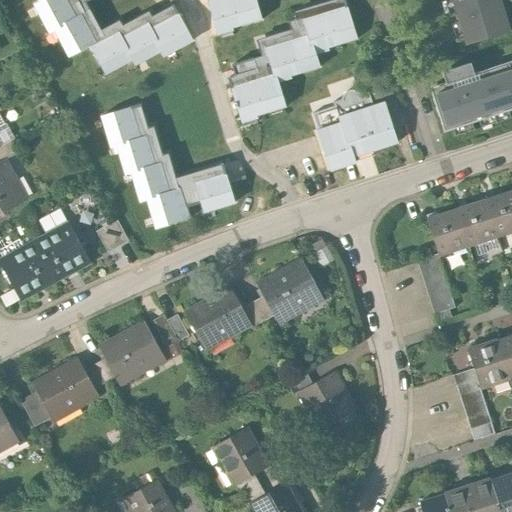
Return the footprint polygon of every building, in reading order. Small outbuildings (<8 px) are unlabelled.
[(35,0),(39,5),(33,8),(48,35),(53,32),(68,59),(90,46),(106,76),(133,62),(136,67),(162,53),(165,57),(192,43),(172,7),(151,19),(148,13),(121,28),(119,23),(100,33),(85,4),(91,0),(35,0)] [(261,20),(255,0),(211,0),(209,1),(219,35),(233,31),(232,28),(261,20)] [(229,80),(231,86),(274,72),(267,50),(309,37),(304,21),(345,8),(342,0),(334,0),(335,1),(295,13),(297,21),(290,23),(292,31),(258,42),(263,57),(255,60),(258,70),(236,77),(229,80)] [(509,34),(498,0),(447,0),(462,48),(509,34)] [(304,21),(309,37),(315,56),(328,52),(327,48),(355,39),(345,8),(304,21)] [(319,67),(315,56),(309,37),(267,50),(274,72),(278,84),(290,80),(289,77),(319,67)] [(511,109),(511,58),(425,88),(441,133),(511,109)] [(232,67),(236,77),(258,70),(255,60),(232,67)] [(285,108),(278,84),(274,72),(231,86),(243,125),(256,121),(255,117),(285,108)] [(384,105),(383,102),(339,116),(341,124),(318,132),(330,169),(354,162),(352,155),(395,142),(391,129),(384,105)] [(391,129),(403,126),(395,102),(384,105),(391,129)] [(234,206),(223,167),(176,181),(169,156),(163,158),(154,128),(148,130),(142,108),(103,120),(111,149),(117,147),(126,175),(133,173),(141,202),(148,200),(157,230),(188,221),(185,209),(203,204),(206,214),(234,206)] [(11,139),(1,145),(0,145),(0,162),(6,159),(18,153),(11,139)] [(0,214),(28,199),(6,159),(0,162),(0,214)] [(511,191),(484,201),(496,236),(511,230),(511,191)] [(484,201),(456,210),(467,245),(496,236),(484,201)] [(456,210),(427,220),(438,253),(438,255),(467,245),(456,210)] [(117,220),(97,231),(108,252),(128,241),(117,220)] [(69,223),(35,241),(56,281),(90,262),(69,223)] [(35,241),(1,260),(22,299),(56,281),(35,241)] [(326,247),(313,255),(319,266),(333,259),(326,247)] [(456,307),(438,255),(438,253),(416,260),(434,314),(456,307)] [(322,299),(299,258),(255,283),(262,296),(273,315),(278,324),(322,299)] [(229,285),(183,311),(205,350),(252,324),(242,307),(229,285)] [(262,296),(242,307),(252,324),(253,327),(273,315),(262,296)] [(165,341),(175,335),(167,320),(164,314),(153,319),(165,341)] [(177,314),(167,320),(175,335),(178,340),(188,335),(177,314)] [(143,321),(98,346),(105,358),(115,376),(120,385),(165,360),(143,321)] [(511,376),(511,334),(496,340),(509,378),(511,376)] [(509,378),(496,340),(468,350),(474,368),(480,387),(509,378)] [(183,352),(178,342),(168,347),(173,357),(183,352)] [(52,415),(54,419),(98,394),(95,388),(84,369),(77,356),(33,381),(38,390),(52,415)] [(95,388),(115,376),(105,358),(84,369),(95,388)] [(496,433),(480,387),(474,368),(453,376),(474,440),(496,433)] [(356,411),(336,375),(300,395),(321,431),(356,411)] [(34,425),(52,415),(38,390),(20,400),(34,425)] [(0,448),(17,440),(0,409),(0,448)] [(249,428),(213,447),(233,484),(235,483),(254,473),(269,465),(249,428)] [(511,511),(511,469),(490,477),(501,511),(511,511)] [(248,506),(251,504),(267,496),(254,473),(235,483),(242,495),(248,506)] [(444,492),(445,494),(450,511),(501,511),(490,477),(444,492)] [(173,511),(157,482),(124,500),(130,511),(173,511)] [(304,511),(289,484),(267,496),(251,504),(255,511),(304,511)] [(450,511),(445,494),(420,502),(422,511),(450,511)] [(235,511),(236,511),(248,506),(242,495),(230,502),(235,511)]
